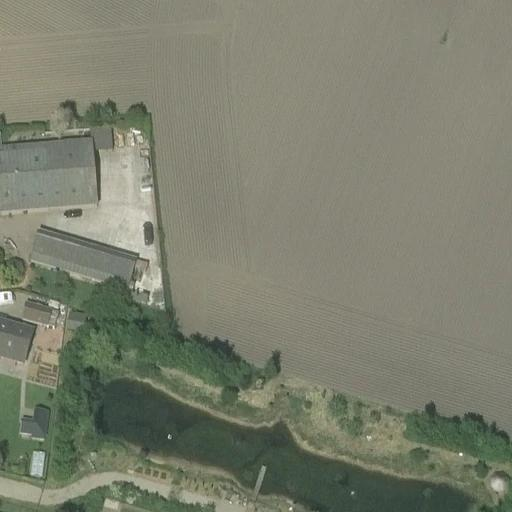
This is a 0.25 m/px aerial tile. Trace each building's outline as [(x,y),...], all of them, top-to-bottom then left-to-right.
[(0,218),(98,211),(92,145),(0,152),(0,218)] [(104,298),(109,299),(125,304),(137,263),(38,234),(29,265),(107,288),(104,298)] [(20,323),(47,331),(52,313),(25,305),(20,323)] [(33,334),(0,325),(0,361),(23,368),(33,334)] [(34,411),(34,426),(18,425),(18,438),(46,438),(47,412),(34,411)]
